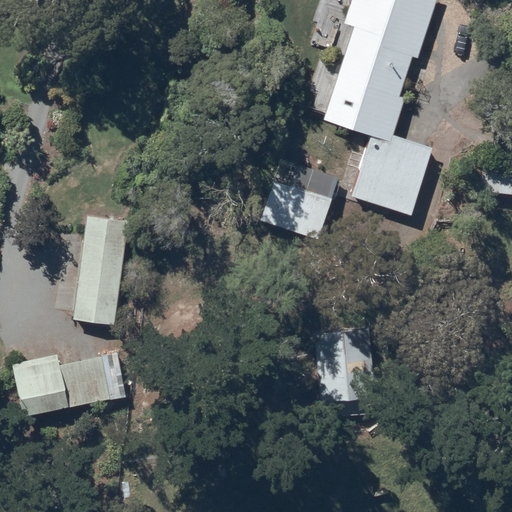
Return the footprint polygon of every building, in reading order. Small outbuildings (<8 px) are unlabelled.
[(433,0),(345,0),(335,33),(348,38),(320,119),(372,136),(351,199),(412,219),(435,151),(389,136),(433,0)] [(501,109),(511,110),(511,83),(504,83),(501,109)] [(511,156),(469,153),(465,193),(511,197),(511,156)] [(277,180),(262,221),(317,240),(331,199),(277,180)] [(122,221),(81,218),(72,325),(113,328),(122,221)] [(51,356),(8,365),(20,423),(113,404),(103,357),(53,367),(51,356)]
